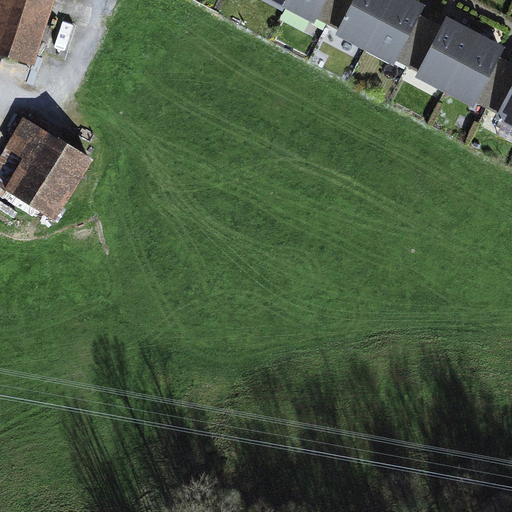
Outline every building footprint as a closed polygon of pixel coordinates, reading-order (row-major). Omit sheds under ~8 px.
[(0,0),(0,58),(32,69),(55,0),(0,0)] [(275,0),(315,21),(325,0),(275,0)] [(425,1),(422,0),(352,0),(336,31),(394,61),(425,1)] [(506,44),(448,13),(416,73),(474,104),(506,44)] [(511,84),(496,115),(511,124),(511,84)] [(29,124),(0,169),(0,197),(48,227),(90,162),(29,124)]
